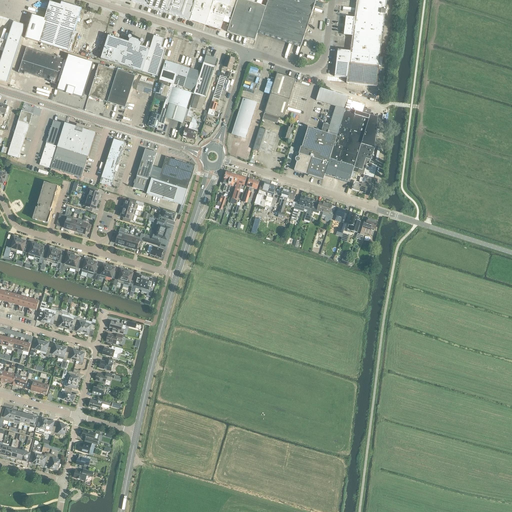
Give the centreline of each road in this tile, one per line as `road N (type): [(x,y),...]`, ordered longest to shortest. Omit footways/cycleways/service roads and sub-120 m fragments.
road 1 (tertiary): [(184,147),(0,90)]
road 2 (unclassified): [(314,68),(330,86),(384,109),(374,208)]
road 3 (unclassified): [(247,51),(92,0)]
road 4 (unclassified): [(374,208),(220,159)]
road 5 (tertiary): [(136,431),(176,275)]
road 6 (unclassified): [(511,253),(374,208)]
